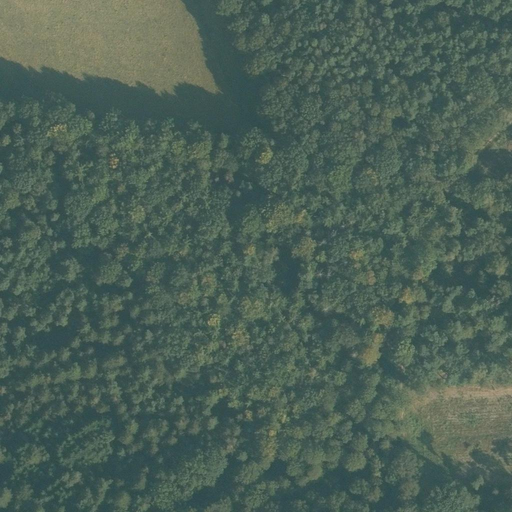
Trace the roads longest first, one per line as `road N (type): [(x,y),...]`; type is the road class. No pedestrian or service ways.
road 1 (track): [(37,97),(260,134),(444,179)]
road 2 (track): [(400,511),(411,342)]
road 3 (track): [(444,179),(411,342)]
